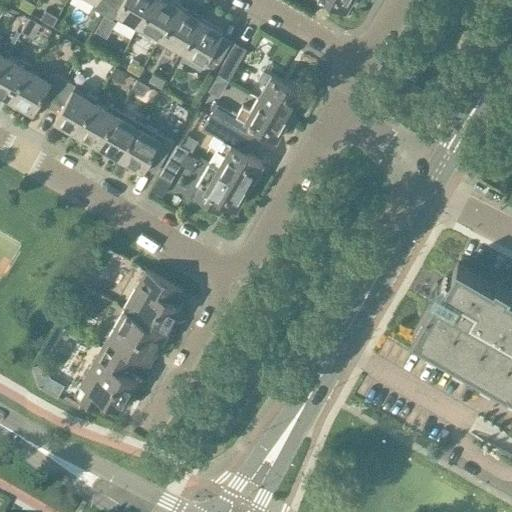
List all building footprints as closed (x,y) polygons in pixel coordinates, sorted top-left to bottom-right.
[(31,12),(36,3),(30,0),(20,0),(18,5),(31,12)] [(103,12),(110,0),(95,0),(92,6),(103,12)] [(110,0),(103,12),(104,13),(113,18),(115,14),(137,27),(138,27),(153,0),(110,0)] [(159,40),(179,5),(171,0),(153,0),(138,27),(159,40)] [(351,0),(331,0),(346,8),(351,0)] [(19,10),(7,3),(2,12),(14,19),(19,10)] [(182,53),(202,18),(179,5),(159,40),(169,45),(170,43),(182,49),(180,52),(182,53)] [(45,9),(40,18),(53,25),(58,16),(45,9)] [(33,37),(42,23),(29,15),(20,30),(33,37)] [(202,18),(182,53),(191,58),(203,65),(205,63),(209,56),(219,62),(232,39),(221,33),(223,30),(202,18)] [(217,72),(229,79),(247,48),(235,41),(217,72)] [(0,67),(9,53),(10,50),(0,44),(0,67)] [(0,90),(12,98),(31,65),(30,65),(32,63),(21,57),(20,59),(9,53),(0,67),(0,90)] [(132,58),(127,67),(139,74),(144,65),(132,58)] [(53,100),(66,77),(55,71),(53,75),(43,69),(41,71),(31,65),(12,98),(34,110),(43,94),(53,100)] [(123,81),(128,72),(115,65),(110,74),(123,81)] [(257,96),(290,115),(303,91),(263,68),(257,78),(264,82),(257,96)] [(154,71),(149,80),(161,87),(166,78),(154,71)] [(78,131),(97,99),(92,96),(94,93),(80,86),(79,89),(74,86),(76,83),(66,77),(53,100),(62,105),(55,118),(78,131)] [(137,77),(132,87),(144,94),(149,84),(137,77)] [(277,137),(290,115),(257,96),(250,107),(243,103),(237,114),(217,102),(209,114),(248,137),(255,125),(261,128),(277,137)] [(96,101),(78,131),(99,144),(120,108),(110,103),(108,106),(97,99),(96,101)] [(120,109),(120,108),(99,144),(122,157),(140,126),(143,122),(134,117),(120,109)] [(253,141),(209,116),(202,127),(223,139),(217,149),(224,152),(217,165),(249,185),(263,161),(247,152),(253,141)] [(146,166),(156,171),(174,140),(161,132),(143,122),(140,126),(122,157),(144,169),(146,166)] [(177,142),(159,173),(171,180),(189,149),(177,142)] [(217,165),(209,161),(196,184),(200,186),(194,196),(220,211),(226,201),(237,207),(249,185),(217,165)] [(434,296),(413,333),(499,383),(511,390),(511,291),(511,288),(497,280),(495,282),(458,261),(449,276),(444,285),(442,284),(436,281),(431,291),(436,294),(434,296)] [(146,268),(124,306),(166,330),(181,303),(176,300),(183,289),(146,268)] [(64,306),(58,318),(69,324),(76,313),(64,306)] [(124,307),(102,344),(130,360),(136,349),(150,357),(165,331),(166,330),(124,306),(124,307)] [(124,370),(130,360),(102,344),(75,393),(100,407),(106,397),(122,406),(138,379),(124,370)] [(46,361),(32,365),(37,380),(50,376),(49,375),(46,361)]
